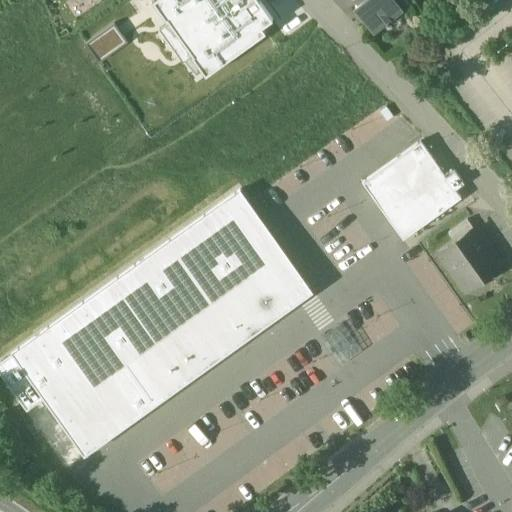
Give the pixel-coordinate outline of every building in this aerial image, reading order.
[(272,19),(259,0),(152,0),(206,74),(265,32),(262,27),(272,19)] [(362,0),(359,3),(355,6),(374,30),(401,9),(394,0),(362,0)] [(87,41),(101,60),(129,39),(115,20),(87,41)] [(420,141),(362,182),(376,201),(380,199),(386,207),(392,216),(388,219),(402,238),(460,197),(454,189),(463,183),(454,170),(446,177),(420,141)] [(40,389),(85,451),(301,297),(304,279),(240,190),(0,361),(0,369),(22,400),(40,389)] [(448,232),(455,241),(473,228),(467,219),(448,232)] [(455,241),(439,252),(464,286),(498,262),(473,228),(455,241)] [(340,319),(319,334),(341,366),(362,351),(340,319)]
